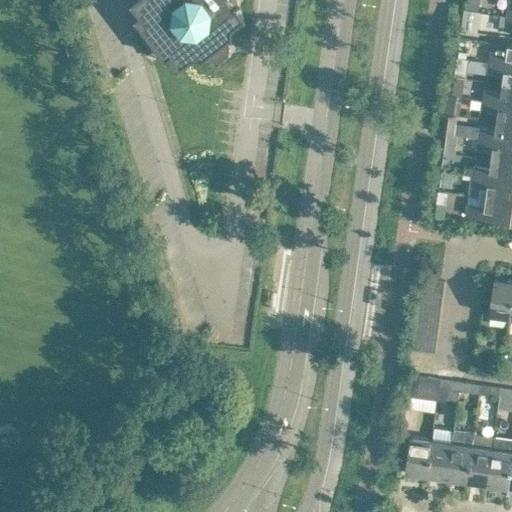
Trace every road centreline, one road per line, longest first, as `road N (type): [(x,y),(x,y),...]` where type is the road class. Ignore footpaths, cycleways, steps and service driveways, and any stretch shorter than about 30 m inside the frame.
road 1 (tertiary): [(346,0),(297,374),(266,465),(233,511)]
road 2 (tertiary): [(304,511),(327,440),(393,0)]
